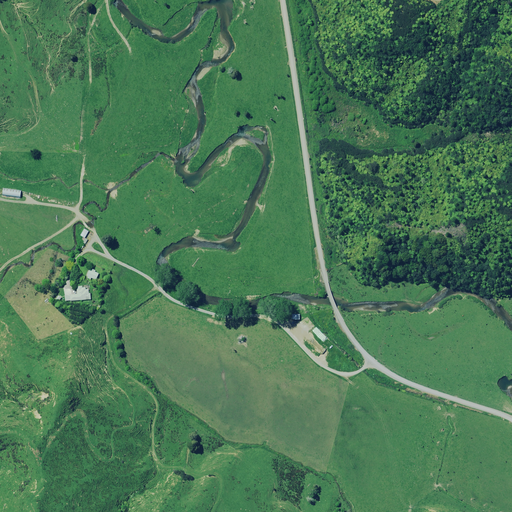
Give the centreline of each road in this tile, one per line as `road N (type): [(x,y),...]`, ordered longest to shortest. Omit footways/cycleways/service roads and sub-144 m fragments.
road 1 (unclassified): [(282,0),(327,283),(356,353),(375,368),(511,418)]
road 2 (track): [(204,511),(188,475),(152,469),(140,453),(136,396),(108,348),(112,326),(153,280)]
road 3 (track): [(366,361),(338,368),(271,314),(196,306),(153,280)]
road 4 (track): [(0,206),(70,206),(153,280)]
